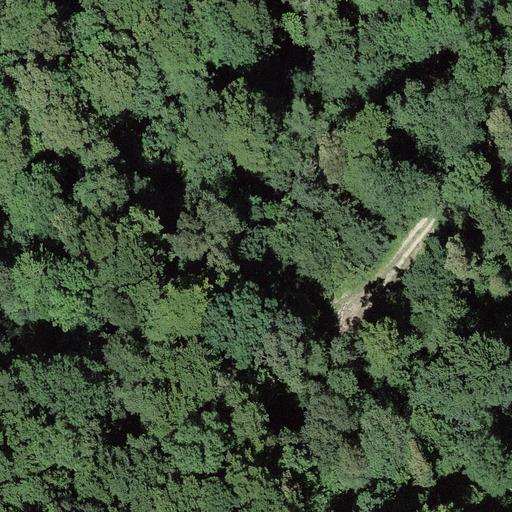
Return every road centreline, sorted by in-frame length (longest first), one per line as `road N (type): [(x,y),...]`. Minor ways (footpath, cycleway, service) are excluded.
road 1 (track): [(206,0),(142,127),(0,340)]
road 2 (track): [(331,363),(423,225),(511,139)]
